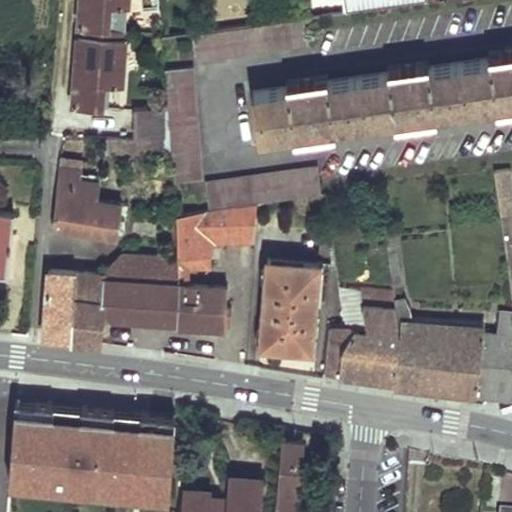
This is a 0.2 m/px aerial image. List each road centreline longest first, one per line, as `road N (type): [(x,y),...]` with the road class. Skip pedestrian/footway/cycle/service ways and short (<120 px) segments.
road 1 (unknown): [(511,104),(269,148),(242,128),(238,86),(258,59),(511,17)]
road 2 (secondary): [(373,409),(34,357)]
road 3 (residential): [(34,357),(50,147),(0,145)]
road 4 (unknown): [(67,0),(50,147)]
road 5 (unknown): [(244,387),(262,246)]
road 6 (secondary): [(511,435),(373,409)]
